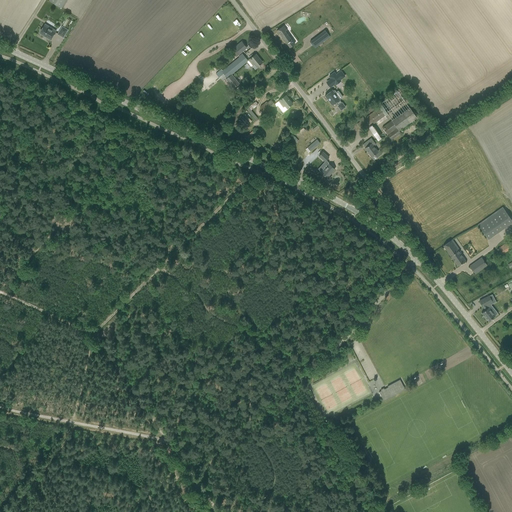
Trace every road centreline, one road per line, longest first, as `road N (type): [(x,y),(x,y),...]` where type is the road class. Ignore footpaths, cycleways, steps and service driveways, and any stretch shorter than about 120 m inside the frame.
road 1 (tertiary): [(356,208),(0,46)]
road 2 (unclassified): [(356,208),(363,174),(232,0)]
road 3 (tertiary): [(511,374),(439,283),(356,208)]
road 4 (track): [(364,188),(511,85)]
road 5 (track): [(166,442),(91,334)]
